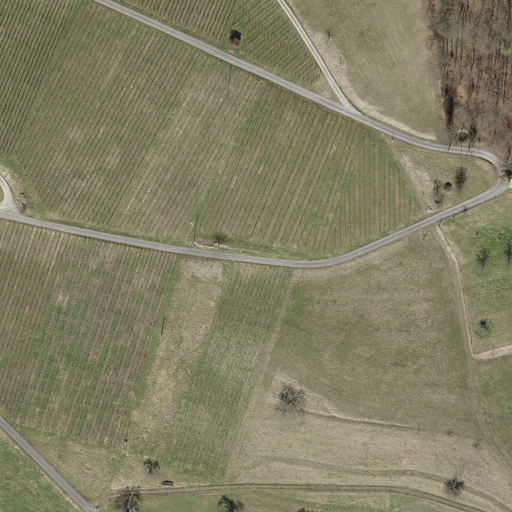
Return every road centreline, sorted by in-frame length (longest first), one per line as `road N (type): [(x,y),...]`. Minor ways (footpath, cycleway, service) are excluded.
road 1 (track): [(0,214),(183,250),(320,264),(493,191),(506,175),(492,156),(416,141),(102,0)]
road 2 (track): [(363,119),(280,0)]
